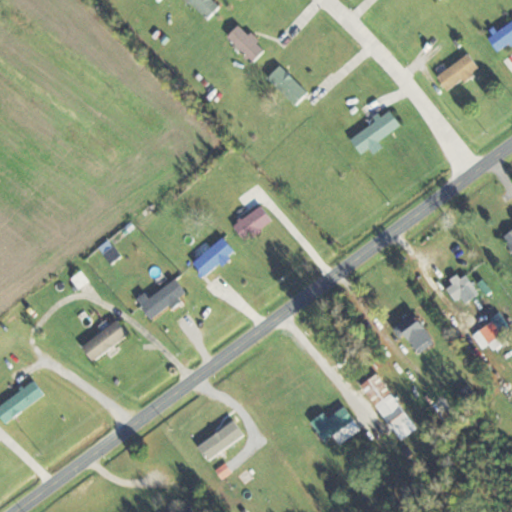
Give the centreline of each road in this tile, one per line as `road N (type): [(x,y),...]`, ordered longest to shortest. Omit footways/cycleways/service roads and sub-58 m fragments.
road 1 (tertiary): [(21,511),(511,138)]
road 2 (residential): [(473,168),(328,0)]
